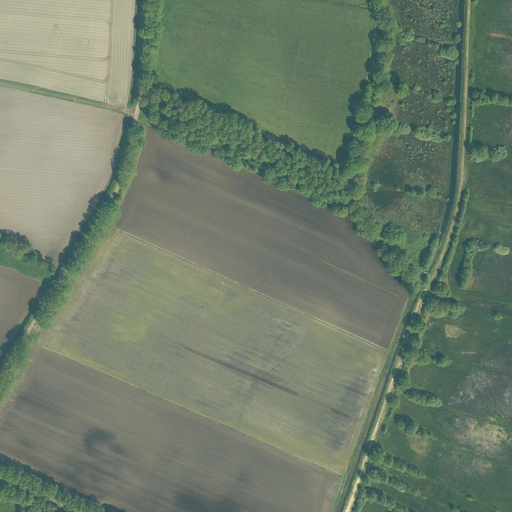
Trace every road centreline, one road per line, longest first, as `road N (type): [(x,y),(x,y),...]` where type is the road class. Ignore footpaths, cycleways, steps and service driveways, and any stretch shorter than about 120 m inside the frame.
road 1 (unclassified): [(0,374),(119,183),(140,96),(146,0)]
road 2 (track): [(345,206),(424,290),(346,511)]
road 3 (track): [(424,290),(455,212),(468,0)]
road 4 (track): [(136,113),(345,206)]
road 5 (track): [(372,0),(379,35),(345,206)]
